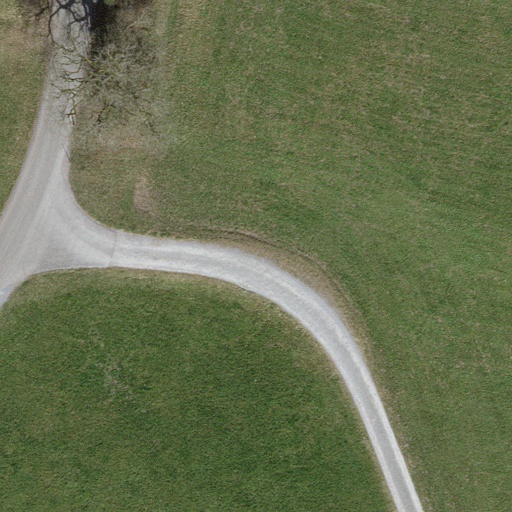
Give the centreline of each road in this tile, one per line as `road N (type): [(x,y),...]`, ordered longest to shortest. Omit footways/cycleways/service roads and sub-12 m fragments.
road 1 (track): [(26,220),(115,250),(228,261),(293,281),(343,336),(413,511)]
road 2 (residential): [(0,264),(26,220),(65,99),(75,0)]
